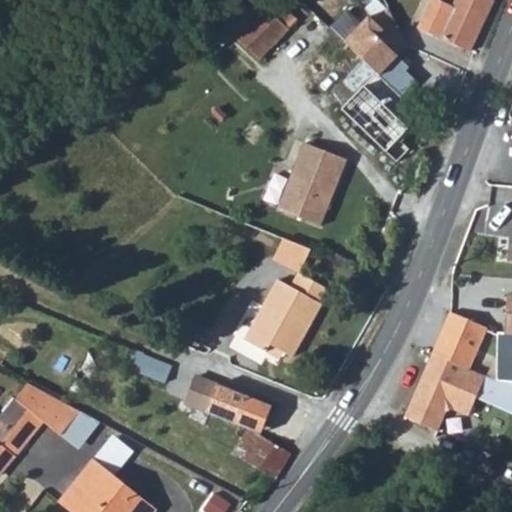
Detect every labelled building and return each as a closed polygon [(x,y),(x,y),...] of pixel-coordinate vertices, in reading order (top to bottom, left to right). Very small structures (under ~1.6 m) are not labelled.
[(252,23),(269,6),(263,0),(237,0),(220,16),(239,35),(252,23)] [(275,0),(269,6),(291,29),(299,20),(279,0),(275,0)] [(442,39),(456,8),(437,0),(436,0),(423,31),(442,39)] [(442,39),(472,52),(493,0),(458,0),(456,8),(442,39)] [(239,35),(261,58),(291,29),(269,6),(252,23),(239,35)] [(335,33),(389,84),(399,73),(395,69),(415,49),(393,10),(379,25),(375,20),(366,30),(351,16),(335,33)] [(407,98),(428,117),(446,97),(425,78),(407,98)] [(362,155),(372,165),(380,174),(415,136),(409,131),(413,126),(363,79),(336,107),(373,144),(362,155)] [(303,145),(279,211),(324,228),(349,162),(303,145)] [(276,261),(305,269),(312,244),(283,236),(276,261)] [(269,357),(274,347),(286,355),(296,360),(313,329),(307,326),(318,305),(324,309),(332,293),(302,276),(294,291),(281,284),(248,345),(269,357)] [(313,329),(324,309),(318,305),(307,326),(313,329)] [(451,310),(443,330),(480,344),(488,325),(451,310)] [(406,419),(439,433),(446,415),(459,420),(476,380),(467,376),(480,344),(443,330),(406,419)] [(511,332),(504,332),(499,331),(499,381),(511,382),(511,332)] [(269,357),(280,363),(286,355),(274,347),(269,357)] [(167,379),(173,364),(137,348),(131,364),(167,379)] [(211,411),(247,425),(259,399),(221,383),(211,411)] [(42,428),(58,440),(75,416),(24,389),(0,422),(0,484),(1,484),(42,428)] [(271,404),(259,431),(254,429),(234,458),(279,476),(313,421),(271,404)] [(152,511),(96,468),(63,511),(152,511)]
